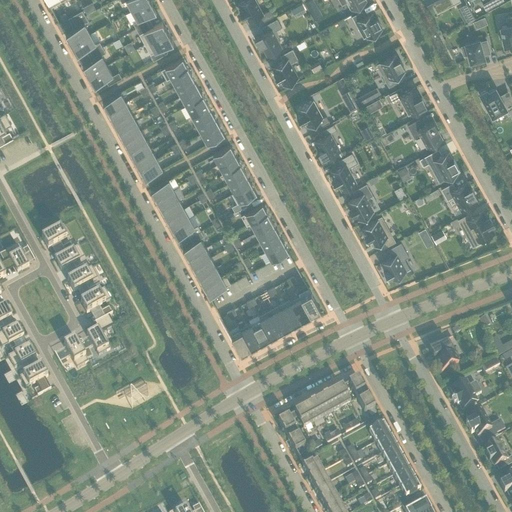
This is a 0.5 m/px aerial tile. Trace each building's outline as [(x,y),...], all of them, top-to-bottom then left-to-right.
[(131,11),(150,0),(149,0),(120,0),(122,3),(126,0),(131,11)] [(150,0),(131,11),(137,21),(133,23),(136,29),(148,22),(145,17),(156,11),(150,0)] [(263,14),(255,0),(245,0),(239,4),(242,9),(239,10),(243,18),(246,17),(249,22),(256,18),(259,24),(273,16),(270,10),(263,14)] [(338,0),(342,5),(346,2),(351,10),(367,1),(365,0),(338,0)] [(426,0),(429,6),(432,5),(436,13),(449,7),(461,1),(459,0),(426,0)] [(504,0),(503,0),(492,0),(484,5),(486,10),(504,0)] [(71,17),(73,22),(85,16),(82,11),(71,17)] [(367,38),(382,30),(382,29),(381,29),(379,25),(381,24),(377,17),(374,18),(372,13),(373,13),(373,12),(365,16),(362,11),(351,16),(363,38),(366,37),(367,38)] [(65,13),(59,16),(62,21),(68,18),(65,13)] [(71,44),(90,34),(84,23),(88,21),(85,15),(85,16),(73,22),(76,27),(65,33),(71,44)] [(511,15),(507,17),(509,26),(500,27),(501,30),(499,31),(500,38),(502,38),(504,47),(510,46),(510,48),(511,47),(511,15)] [(263,26),(266,32),(255,38),(259,46),(262,45),(268,55),(282,48),(276,37),(278,36),(276,30),(282,27),(277,19),(263,26)] [(137,28),(136,29),(145,44),(167,32),(162,22),(151,27),(148,22),(137,28)] [(167,32),(145,44),(153,60),(163,54),(161,49),(173,42),(167,32)] [(95,44),(90,34),(71,44),(77,54),(87,48),(90,53),(102,47),(99,41),(95,44)] [(486,40),(480,42),(479,39),(465,43),(465,46),(461,47),(464,55),(468,54),(470,63),(478,61),(478,60),(484,58),(484,55),(490,53),(486,40)] [(130,42),(124,46),(128,54),(135,50),(130,42)] [(105,52),(102,47),(90,53),(93,59),(83,65),(88,75),(107,65),(101,55),(105,52)] [(298,59),(292,49),(280,55),(283,61),(272,67),(273,67),(274,67),(276,72),(274,73),(273,73),(278,81),(281,79),(284,85),(283,85),(283,86),(299,77),(299,76),(298,77),(290,64),(298,59)] [(389,87),(403,79),(400,74),(405,71),(402,66),(403,66),(399,58),(398,59),(395,54),(376,64),(389,87)] [(166,80),(170,78),(188,68),(182,58),(161,70),(166,80)] [(107,65),(88,75),(94,86),(105,80),(108,85),(121,77),(119,72),(113,75),(107,65)] [(170,78),(175,87),(193,78),(188,68),(170,78)] [(175,87),(180,97),(198,87),(193,78),(175,87)] [(186,106),(203,96),(198,87),(180,97),(186,106)] [(377,87),(357,97),(361,105),(381,94),(377,87)] [(393,102),(399,98),(409,115),(424,106),(423,104),(425,104),(421,96),(419,97),(414,87),(403,93),(400,87),(389,94),(393,102)] [(486,90),(480,94),(485,103),(482,104),(486,111),(488,110),(492,116),(505,110),(508,115),(511,112),(511,104),(510,98),(503,102),(495,88),(488,92),(486,90)] [(349,90),(341,95),(349,111),(358,106),(349,90)] [(108,112),(126,102),(120,92),(103,102),(108,112)] [(186,106),(191,116),(208,106),(203,96),(186,106)] [(300,114),(296,116),(300,123),(304,121),(307,127),(314,123),(317,129),(329,122),(326,116),(322,118),(312,100),(297,108),(300,114)] [(113,121),(131,112),(126,102),(108,112),(113,121)] [(214,115),(208,106),(191,116),(196,125),(214,115)] [(118,131),(136,121),(131,112),(113,121),(118,131)] [(3,115),(0,116),(0,130),(2,130),(9,126),(4,118),(5,118),(3,115)] [(196,125),(201,134),(219,125),(214,115),(196,125)] [(414,138),(419,135),(427,148),(443,140),(436,128),(437,127),(433,120),(423,126),(419,119),(407,125),(414,138)] [(136,121),(118,131),(124,140),(141,131),(136,121)] [(224,135),(219,125),(201,134),(207,144),(224,135)] [(333,125),(323,130),(326,136),(315,142),(319,150),(317,151),(321,158),(323,157),(324,159),(340,151),(330,133),(336,130),(333,125)] [(369,127),(361,132),(365,140),(374,136),(369,127)] [(129,150),(146,140),(141,131),(124,140),(129,150)] [(12,138),(9,132),(2,136),(5,142),(12,138)] [(380,139),(383,145),(394,139),(391,133),(380,139)] [(152,150),(146,140),(129,150),(134,159),(152,150)] [(212,155),(218,165),(235,155),(230,145),(212,155)] [(460,171),(451,155),(444,159),(438,149),(419,159),(423,166),(428,163),(439,183),(460,171)] [(139,169),(157,159),(152,150),(134,159),(139,169)] [(334,177),(332,179),(336,186),(338,185),(342,190),(356,183),(348,168),(357,163),(352,153),(338,160),(341,166),(331,171),(334,177)] [(241,165),(235,155),(218,165),(223,174),(241,165)] [(157,159),(139,169),(145,178),(162,169),(157,159)] [(228,184),(246,174),(241,165),(223,174),(228,184)] [(251,184),(246,174),(228,184),(233,193),(251,184)] [(156,199),(173,189),(168,179),(150,189),(156,199)] [(441,189),(447,200),(453,196),(461,211),(477,203),(473,195),(475,194),(471,187),(469,188),(466,183),(455,189),(452,183),(441,189)] [(256,193),(251,184),(233,193),(232,194),(237,204),(256,193)] [(353,216),(355,215),(358,220),(374,212),(366,199),(373,195),(366,184),(352,191),(356,198),(348,202),(351,207),(349,208),(353,216)] [(401,186),(394,190),(399,199),(406,196),(401,186)] [(173,189),(156,199),(161,208),(178,199),(173,189)] [(438,189),(431,193),(433,197),(440,194),(438,189)] [(184,208),(178,199),(161,208),(166,218),(184,208)] [(250,223),(267,214),(262,204),(241,216),(246,225),(250,223)] [(184,208),(166,218),(171,227),(189,218),(184,208)] [(493,224),(489,216),(486,218),(482,211),(469,218),(467,215),(458,220),(462,227),(468,223),(474,234),(468,238),(473,246),(481,242),(480,240),(494,232),(490,226),(493,224)] [(250,223),(255,233),(273,223),(267,214),(250,223)] [(362,227),(365,233),(363,234),(367,241),(369,240),(372,246),(379,242),(382,248),(395,241),(381,217),(362,227)] [(194,227),(189,218),(171,227),(177,237),(186,232),(189,237),(200,231),(197,226),(194,227)] [(255,233),(260,242),(278,233),(273,223),(255,233)] [(63,226),(41,238),(48,250),(63,241),(69,238),(65,230),(63,226)] [(418,232),(427,247),(433,243),(425,228),(418,232)] [(437,243),(447,238),(442,229),(432,234),(437,243)] [(188,257),(206,248),(200,239),(203,237),(200,231),(189,237),(192,243),(183,248),(188,257)] [(283,242),(278,233),(260,242),(266,252),(283,242)] [(288,252),(283,242),(266,252),(271,261),(288,252)] [(390,280),(410,270),(403,257),(407,255),(400,243),(386,251),(390,258),(381,263),(385,270),(383,271),(387,279),(389,278),(390,280)] [(70,244),(62,248),(65,254),(73,250),(70,244)] [(7,250),(5,252),(9,260),(17,273),(29,267),(20,252),(17,245),(7,251),(7,250)] [(65,254),(54,260),(60,271),(76,263),(82,259),(78,251),(76,248),(73,250),(65,254)] [(206,248),(188,257),(193,267),(211,257),(206,248)] [(9,260),(5,252),(0,255),(0,256),(4,263),(9,260)] [(216,267),(211,257),(193,267),(198,276),(216,267)] [(83,265),(75,269),(78,275),(86,271),(83,265)] [(216,267),(198,276),(204,286),(221,276),(216,267)] [(78,275),(67,281),(73,293),(89,284),(95,281),(91,273),(89,269),(86,271),(78,275)] [(225,274),(221,276),(204,286),(209,296),(231,284),(225,274)] [(91,297),(80,303),(86,314),(102,306),(101,306),(108,302),(104,294),(102,291),(95,295),(91,297)] [(310,315),(311,315),(311,314),(313,313),(314,313),(320,310),(311,292),(301,297),(310,315)] [(310,315),(301,297),(300,295),(290,301),(300,320),(301,320),(303,318),(304,319),(310,315)] [(300,320),(290,301),(288,299),(279,304),(290,326),(291,326),(291,325),(293,324),(294,324),(300,320)] [(279,304),(269,310),(280,331),(281,331),(283,329),(284,330),(290,326),(279,304)] [(0,322),(11,317),(5,305),(0,307),(0,322)] [(108,308),(101,312),(104,318),(108,316),(112,314),(108,308)] [(280,331),(269,310),(259,315),(261,319),(270,337),(277,333),(280,331),(280,332),(280,331)] [(97,329),(86,335),(95,350),(98,356),(106,352),(110,350),(100,333),(114,326),(108,316),(104,318),(94,324),(97,329)] [(260,342),(267,339),(267,338),(270,337),(261,319),(251,325),(260,342)] [(260,342),(251,325),(250,323),(240,328),(241,330),(250,348),(257,344),(260,342),(260,343),(260,342)] [(1,334),(0,334),(0,345),(2,349),(8,345),(23,337),(17,325),(6,332),(1,334)] [(241,330),(231,336),(241,353),(247,350),(247,349),(250,348),(241,330)] [(452,338),(447,340),(429,350),(441,372),(459,362),(447,341),(452,338)] [(75,339),(63,345),(72,360),(75,367),(83,363),(87,361),(86,360),(82,353),(75,339)] [(507,344),(495,350),(499,357),(510,350),(507,344)] [(13,354),(8,357),(9,360),(14,369),(20,366),(36,357),(29,345),(18,352),(13,354)] [(88,349),(82,353),(86,360),(92,357),(88,349)] [(496,360),(482,367),(486,374),(500,366),(496,360)] [(25,374),(19,378),(21,381),(26,389),(32,385),(32,386),(47,377),(41,366),(30,372),(25,374)] [(341,408),(351,403),(345,392),(349,390),(347,386),(349,384),(357,399),(367,393),(358,378),(333,392),(341,408)] [(466,381),(451,390),(454,396),(453,397),(457,405),(459,405),(462,411),(477,402),(474,397),(481,394),(475,383),(469,387),(466,381)] [(341,408),(333,392),(323,398),(332,413),(341,408)] [(357,399),(365,414),(368,412),(371,417),(376,414),(373,409),(375,408),(367,393),(357,399)] [(314,403),(322,418),(332,413),(323,398),(314,403)] [(304,408),(313,424),(322,418),(314,403),(304,408)] [(297,418),(303,429),(313,424),(304,408),(278,422),(286,438),(297,432),(289,417),(291,416),(293,421),(297,418)] [(505,429),(500,420),(489,426),(480,409),(466,417),(469,422),(465,424),(471,434),(474,432),(477,438),(488,432),(491,437),(505,429)] [(357,420),(349,424),(352,430),(360,425),(357,420)] [(352,430),(349,424),(343,428),(346,433),(352,430)] [(383,424),(369,432),(375,443),(389,435),(387,430),(389,429),(386,425),(384,426),(383,424)] [(338,431),(330,435),(333,440),(341,436),(338,431)] [(286,438),(298,459),(299,459),(298,457),(302,454),(300,450),(305,447),(297,432),(286,438)] [(333,440),(330,435),(324,438),(327,444),(333,440)] [(381,454),(395,446),(395,445),(397,444),(394,439),(392,440),(389,435),(375,443),(381,454)] [(483,448),(494,468),(505,461),(508,467),(511,464),(511,457),(511,456),(507,458),(497,440),(483,448)] [(315,450),(322,446),(319,441),(312,445),(315,450)] [(347,449),(351,456),(356,453),(352,446),(347,449)] [(387,465),(402,457),(401,456),(403,455),(400,450),(398,451),(395,446),(381,454),(387,465)] [(339,454),(343,461),(348,458),(344,451),(339,454)] [(356,453),(351,456),(355,463),(360,460),(356,453)] [(387,465),(389,469),(393,476),(408,468),(407,467),(409,466),(406,461),(404,462),(402,457),(387,465)] [(348,458),(343,461),(347,468),(352,465),(348,458)] [(301,462),(300,463),(309,479),(323,472),(317,460),(304,468),(301,462)] [(359,471),(363,479),(368,476),(364,468),(359,471)] [(399,487),(414,479),(413,478),(415,477),(412,472),(410,473),(408,468),(393,476),(399,487)] [(511,500),(511,468),(509,471),(511,476),(506,478),(508,481),(500,485),(504,494),(507,492),(511,501),(511,500)] [(309,479),(312,484),(315,490),(329,483),(323,472),(309,479)] [(351,475),(355,482),(360,480),(357,473),(351,475)] [(368,476),(363,479),(367,485),(372,482),(368,476)] [(405,498),(399,501),(402,507),(409,503),(406,498),(420,490),(419,489),(421,487),(418,483),(416,484),(414,479),(399,487),(405,498)] [(360,480),(355,482),(359,490),(364,487),(360,480)] [(315,490),(321,500),(321,501),(335,494),(329,483),(315,490)] [(375,500),(380,497),(376,490),(371,493),(375,500)] [(321,501),(322,502),(327,511),(341,504),(335,494),(321,501)] [(367,505),(372,502),(368,495),(363,498),(367,505)] [(405,511),(427,511),(431,510),(429,508),(431,507),(429,502),(427,503),(425,501),(412,508),(409,503),(402,507),(405,511)]
